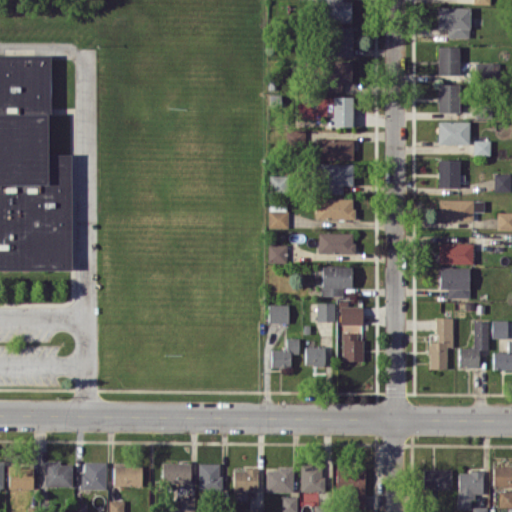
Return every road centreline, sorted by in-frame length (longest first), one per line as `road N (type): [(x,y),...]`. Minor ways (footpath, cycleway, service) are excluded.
road 1 (tertiary): [(0,413),(511,418)]
road 2 (residential): [(395,0),(396,418)]
